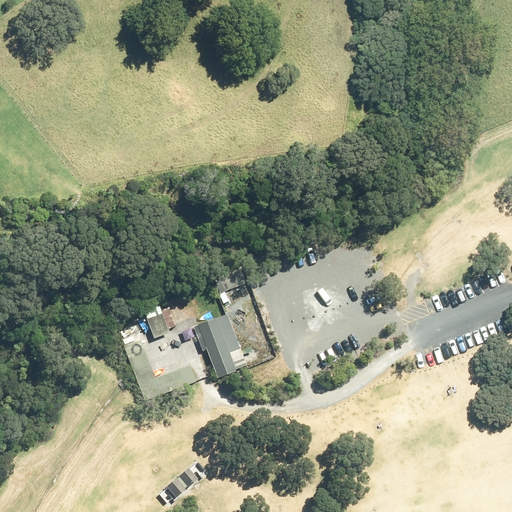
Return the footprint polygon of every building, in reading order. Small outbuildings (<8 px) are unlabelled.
[(251,285),(243,266),(207,282),(215,301),(251,285)] [(372,340),(380,336),(377,328),(369,331),(348,277),(315,290),(331,331),(324,334),(333,357),(350,351),(352,355),(365,350),(363,345),(373,341),(372,340)] [(284,284),(289,294),(294,291),(289,282),(284,284)] [(202,284),(191,288),(199,307),(209,302),(202,284)] [(260,298),(243,307),(247,316),(254,312),(256,317),(266,312),(263,308),(265,307),(260,298)] [(196,316),(198,323),(216,316),(213,308),(196,316)] [(144,318),(153,341),(169,335),(159,311),(144,318)] [(246,368),(226,317),(193,330),(202,354),(206,352),(217,380),(246,368)] [(125,334),(128,343),(140,338),(136,329),(125,334)] [(140,341),(125,347),(146,402),(196,383),(189,366),(155,380),(140,341)] [(249,370),(257,390),(293,376),(287,361),(257,350),(243,356),(249,370)] [(330,447),(318,449),(323,474),(335,471),(330,447)] [(189,470),(180,478),(190,491),(200,482),(198,480),(191,471),(189,470)] [(177,480),(167,488),(168,490),(175,498),(177,501),(187,493),(177,480)]
